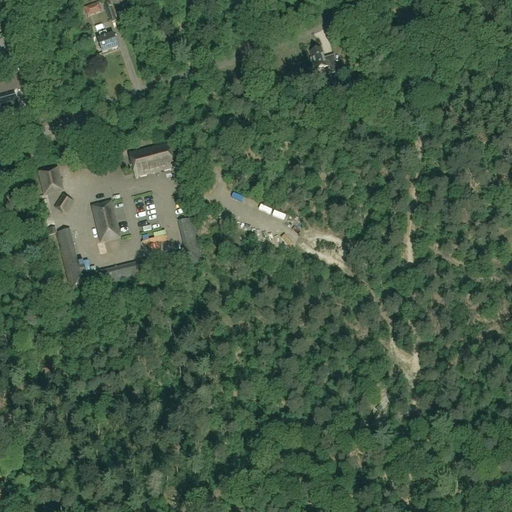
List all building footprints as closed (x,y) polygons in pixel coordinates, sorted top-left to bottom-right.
[(117,20),(111,3),(105,6),(110,21),(117,20)] [(138,17),(137,13),(137,10),(133,11),(131,5),(122,8),(124,14),(122,15),(124,22),(138,17)] [(90,14),(93,23),(108,17),(104,8),(90,14)] [(114,36),(108,38),(106,32),(99,35),(101,40),(98,41),(103,54),(118,48),(114,36)] [(311,52),(313,59),(311,59),(311,63),(313,66),(315,66),(316,70),(330,66),(332,74),(338,72),(335,62),(334,57),(324,60),(320,49),(311,52)] [(13,82),(15,87),(22,83),(20,78),(13,82)] [(0,116),(20,112),(16,98),(0,102),(0,116)] [(352,113),(350,102),(341,105),(346,122),(353,120),(352,113)] [(169,145),(130,156),(136,177),(175,167),(169,145)] [(45,195),(62,191),(57,168),(40,173),(45,195)] [(55,208),(65,215),(73,202),(63,196),(55,208)] [(100,209),(100,206),(93,208),(102,242),(119,238),(111,203),(105,205),(106,208),(100,209)] [(81,278),(70,231),(57,234),(71,293),(202,262),(192,220),(179,223),(186,252),(81,278)] [(230,225),(220,221),(217,226),(227,231),(230,225)] [(171,236),(148,242),(151,255),(174,249),(171,236)] [(320,249),(317,238),(311,240),(313,250),(320,249)] [(92,271),(98,269),(94,257),(88,258),(92,271)]
